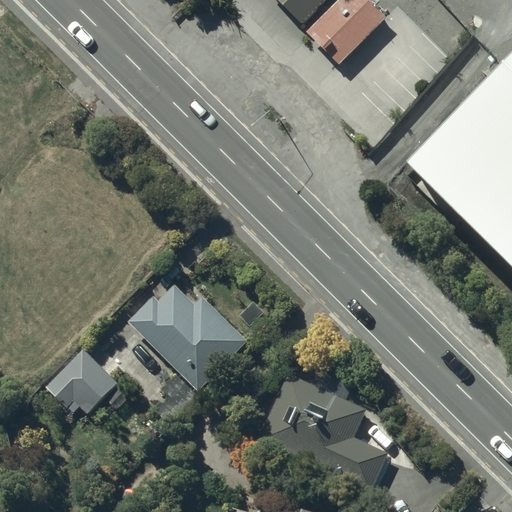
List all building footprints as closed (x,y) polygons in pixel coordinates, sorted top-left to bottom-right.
[(274,0),(303,28),(330,0),(274,0)] [(361,0),(351,0),(309,44),(343,78),(391,30),(361,0)] [(511,92),(421,184),(511,273),(511,92)] [(161,306),(156,301),(130,327),(201,398),(251,348),(203,301),(197,307),(179,289),(161,306)] [(120,386),(86,353),(48,392),(70,414),(79,405),(90,416),(120,386)] [(367,414),(288,380),(260,443),(327,472),(324,481),(370,501),(389,456),(355,442),(367,414)]
